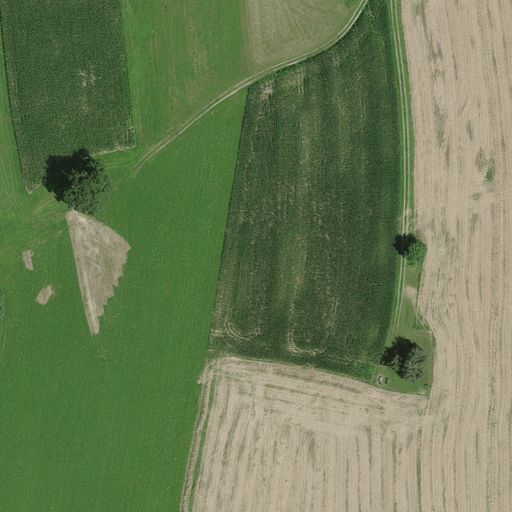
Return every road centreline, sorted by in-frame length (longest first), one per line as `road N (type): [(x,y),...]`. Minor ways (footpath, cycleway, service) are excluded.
road 1 (track): [(393,341),(406,177),(391,0)]
road 2 (track): [(250,80),(323,50),(364,0)]
